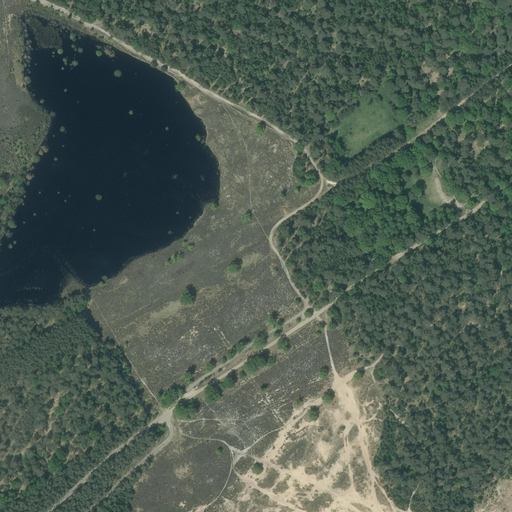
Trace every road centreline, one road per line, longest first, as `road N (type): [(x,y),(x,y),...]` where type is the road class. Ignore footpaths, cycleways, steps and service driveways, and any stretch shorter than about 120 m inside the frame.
road 1 (unclassified): [(89,511),(169,439),(162,415),(49,511)]
road 2 (track): [(470,212),(500,272),(491,297),(397,341),(366,368)]
road 3 (track): [(315,315),(470,212)]
road 4 (track): [(162,415),(315,315)]
road 5 (track): [(366,368),(232,460)]
road 6 (track): [(407,511),(422,463),(366,368)]
road 7 (track): [(218,97),(91,25)]
road 8 (track): [(511,65),(417,139)]
